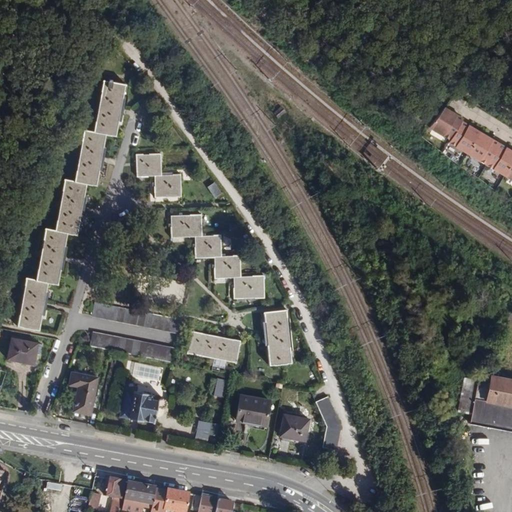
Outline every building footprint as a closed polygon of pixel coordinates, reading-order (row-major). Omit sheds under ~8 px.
[(124,85),(103,81),(94,133),(84,131),(74,182),(64,180),(55,231),(45,229),(36,280),(26,278),(17,326),(38,330),(43,305),(47,283),(57,285),(62,259),(66,234),(76,235),(81,210),(86,184),(96,186),(100,160),(105,135),(115,137),(117,122),(124,85)] [(432,123),(428,128),(450,141),(448,143),(511,179),(511,151),(461,122),(463,119),(444,108),(432,123)] [(179,176),(160,176),(159,155),(136,155),(136,177),(153,177),(154,197),(180,196),(179,176)] [(208,181),(201,185),(208,197),(215,193),(208,181)] [(200,236),(199,215),(169,216),(170,238),(194,237),(194,257),(213,257),(214,278),(232,278),(233,299),(262,298),(262,276),(239,277),(238,256),(220,257),(219,235),(200,236)] [(177,333),(179,319),(94,303),(92,316),(177,333)] [(290,362),(284,310),(263,312),(265,333),(266,337),(269,365),(290,362)] [(511,327),(511,312),(509,310),(501,321),(511,327)] [(239,341),(191,332),(186,353),(235,363),(239,341)] [(92,333),(89,347),(110,350),(171,362),(174,349),(92,333)] [(40,355),(42,344),(11,339),(7,360),(34,365),(36,354),(40,355)] [(90,415),(97,378),(71,373),(69,385),(78,387),(73,412),(90,415)] [(511,380),(491,377),(491,380),(479,377),(478,380),(474,399),(511,406),(511,380)] [(213,378),(211,395),(221,396),(223,379),(213,378)] [(474,399),(478,380),(464,378),(458,413),(471,415),(474,399)] [(125,391),(120,418),(142,421),(142,420),(154,422),(157,406),(158,408),(160,409),(162,409),(164,408),(164,407),(165,407),(166,405),(166,403),(165,401),(163,399),(162,399),(159,399),(158,400),(152,399),(152,396),(125,391)] [(265,425),(269,401),(240,397),(236,420),(265,425)] [(340,427),(328,397),(315,403),(325,425),(325,427),(322,448),(336,451),(340,427)] [(511,406),(474,399),(471,415),(470,422),(511,429),(511,406)] [(304,441),(308,420),(283,415),(279,437),(304,441)] [(206,434),(213,435),(216,424),(209,423),(206,434)] [(118,511),(125,482),(109,479),(106,496),(114,498),(114,501),(112,502),(110,511),(118,511)] [(60,493),(61,485),(45,482),(44,490),(60,493)] [(155,488),(128,483),(125,500),(151,505),(155,488)] [(155,488),(151,505),(151,508),(173,511),(186,511),(190,495),(155,488)] [(73,489),(71,502),(84,504),(86,491),(73,489)] [(96,511),(100,495),(91,493),(87,511),(92,511),(96,511)] [(201,497),(194,496),(192,508),(199,509),(201,497)] [(201,497),(199,509),(198,511),(214,511),(217,500),(201,497)] [(231,511),(233,504),(217,500),(214,511),(231,511)]
